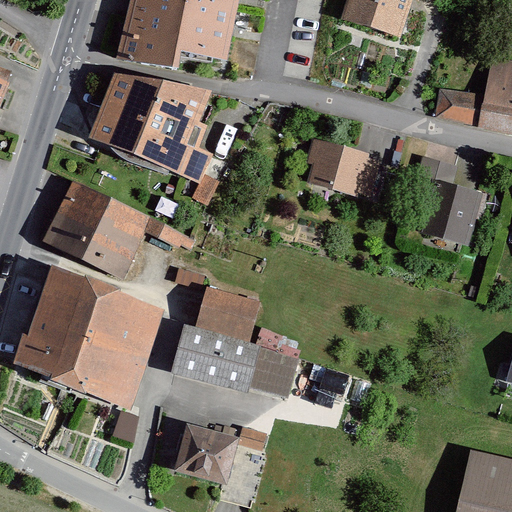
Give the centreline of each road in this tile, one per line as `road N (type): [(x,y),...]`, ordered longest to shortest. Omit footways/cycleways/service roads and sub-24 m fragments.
road 1 (residential): [(66,52),(511,141)]
road 2 (tertiary): [(0,266),(66,52)]
road 3 (unclassified): [(0,444),(137,511)]
